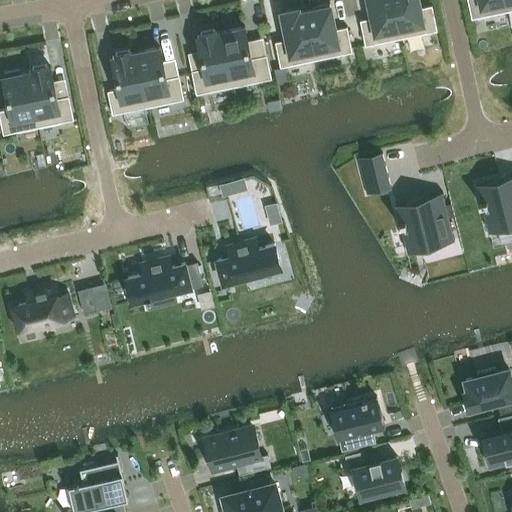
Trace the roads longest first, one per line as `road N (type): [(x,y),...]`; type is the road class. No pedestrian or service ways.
road 1 (residential): [(124,231),(74,8)]
road 2 (residential): [(481,143),(450,0)]
road 3 (residential): [(124,231),(0,260)]
